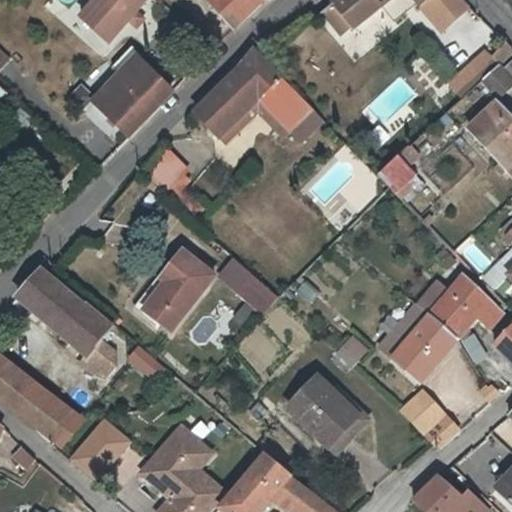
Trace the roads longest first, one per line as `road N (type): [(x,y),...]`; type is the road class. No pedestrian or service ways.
road 1 (residential): [(0,288),(293,0)]
road 2 (residential): [(391,511),(511,400)]
road 3 (residential): [(0,418),(116,511)]
